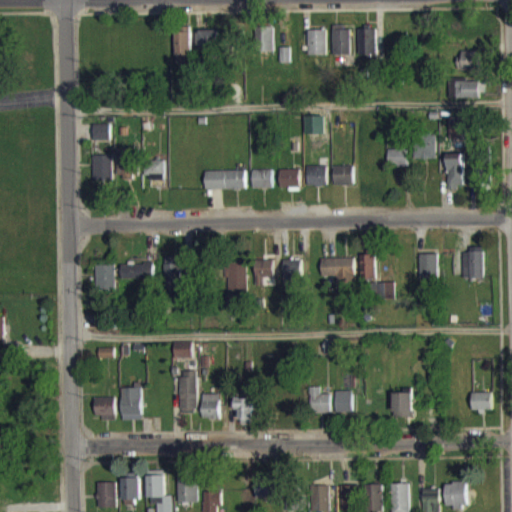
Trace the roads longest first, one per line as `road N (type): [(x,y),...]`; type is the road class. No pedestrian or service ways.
road 1 (residential): [(71,0),(77,511)]
road 2 (residential): [(74,228),(511,220)]
road 3 (residential): [(77,447),(511,437)]
road 4 (residential): [(506,0),(511,363)]
